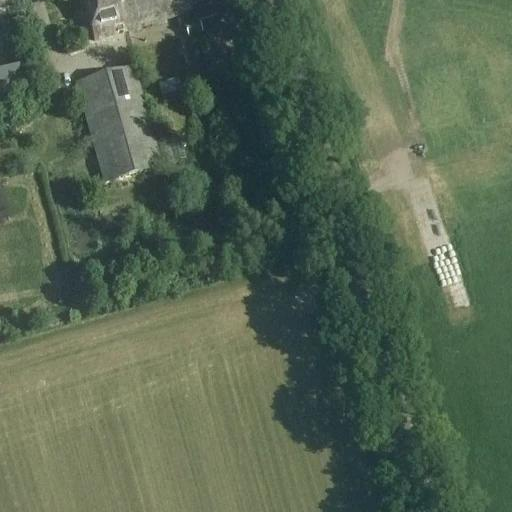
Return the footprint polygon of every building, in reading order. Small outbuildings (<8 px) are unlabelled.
[(120,0),(81,0),(94,42),(128,32),(127,28),(129,27),(120,0)] [(120,0),(129,27),(127,28),(128,32),(156,24),(185,16),(191,14),(192,16),(194,23),(184,26),(187,39),(201,35),(198,24),(215,19),(211,3),(218,1),(217,0),(120,0)] [(0,49),(0,98),(23,93),(18,71),(12,46),(0,49)] [(102,185),(159,170),(132,72),(75,88),(102,185)] [(181,94),(162,99),(164,107),(170,110),(180,108),(183,102),(181,94)] [(66,295),(57,296),(59,306),(68,304),(66,295)]
